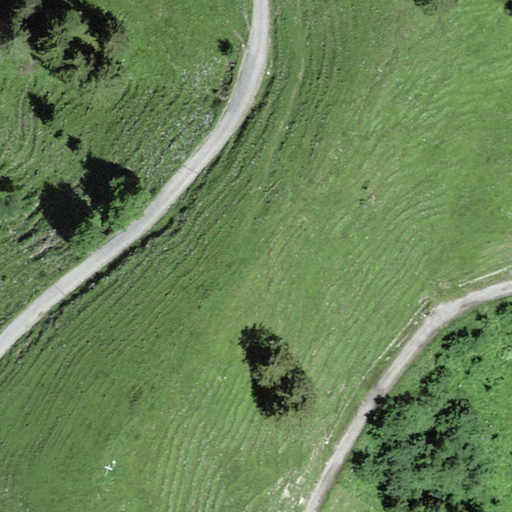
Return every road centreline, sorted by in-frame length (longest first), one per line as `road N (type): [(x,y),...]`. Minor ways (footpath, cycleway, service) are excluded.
road 1 (track): [(256,0),(239,91),(187,168),(0,345)]
road 2 (track): [(312,511),(375,400),(434,324),(458,305),(511,286)]
